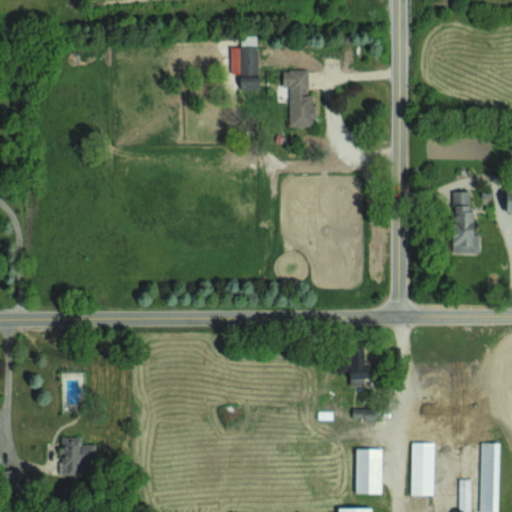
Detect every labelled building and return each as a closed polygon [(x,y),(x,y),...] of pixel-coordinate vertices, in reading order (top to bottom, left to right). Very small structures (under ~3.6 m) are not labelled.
[(239,88),(257,88),(257,45),(229,45),(230,72),(239,72),(239,88)] [(307,69),(282,69),(282,86),(288,85),(289,126),(313,125),(313,94),(307,94),(307,69)] [(452,252),(478,251),(478,233),(473,234),(473,210),(469,210),(468,190),(452,190),(452,252)] [(351,346),(350,376),(368,377),(369,363),(362,363),(363,346),(351,346)] [(410,494),(432,494),(433,443),(471,444),(472,401),(421,400),(420,430),(411,430),(410,494)] [(351,418),(374,418),(375,407),(352,407),(351,418)] [(395,443),(396,421),(381,420),(380,443),(395,443)] [(60,473),(86,473),(85,462),(96,462),(95,443),(80,443),(80,436),(59,436),(60,473)] [(498,442),(480,441),(478,511),(497,511),(498,442)] [(354,492),(380,492),(381,447),(355,447),(354,492)] [(457,511),(470,511),(471,478),(458,478),(457,511)]
